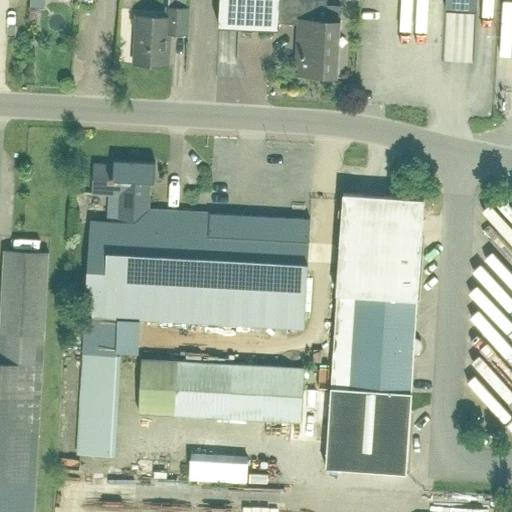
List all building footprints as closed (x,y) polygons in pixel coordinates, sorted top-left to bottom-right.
[(220,0),(219,22),(237,23),(237,25),(279,28),(279,22),(299,23),(296,73),(338,76),(342,7),(327,6),(326,0),(220,0)] [(444,0),(444,11),(476,13),(476,0),(444,0)] [(167,7),(167,16),(137,15),(135,63),(169,65),(170,33),(187,34),(189,8),(167,7)] [(150,180),(154,180),(155,160),(115,158),(114,163),(94,162),(93,192),(119,194),(118,221),(91,219),(86,314),(83,314),(76,453),(115,455),(123,317),(303,327),(308,240),(309,217),(210,211),(148,208),(150,180)] [(336,293),(325,468),(406,473),(411,392),(410,392),(424,197),(343,192),(336,293)] [(481,202),(511,236),(511,220),(488,195),(481,202)] [(0,329),(0,511),(34,511),(48,252),(4,250),(0,329)] [(511,289),(487,258),(478,265),(511,307),(511,289)] [(511,311),(489,282),(478,290),(511,333),(511,311)] [(504,367),(511,359),(474,320),(466,328),(504,367)] [(302,421),(305,366),(142,357),(138,412),(302,421)] [(191,451),(189,479),(246,483),(248,455),(191,451)] [(137,511),(139,479),(120,478),(119,511),(137,511)]
